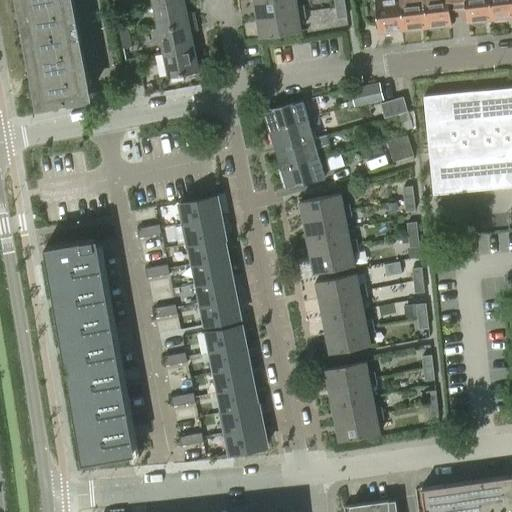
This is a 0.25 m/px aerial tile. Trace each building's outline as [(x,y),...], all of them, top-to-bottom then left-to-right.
[(88,78),(85,78),(70,0),(18,0),(39,107),(87,98),(85,87),(90,86),(88,78)] [(158,29),(188,23),(183,0),(179,0),(153,5),(158,29)] [(297,6),(296,0),(258,0),(254,1),(257,19),(304,11),(303,5),(297,6)] [(399,0),(374,0),(379,33),(381,33),(383,35),(391,34),(392,31),(403,30),(399,0)] [(427,27),(423,0),(399,0),(403,30),(427,27)] [(423,0),(427,27),(428,27),(430,30),(438,29),(440,26),(451,25),(450,11),(458,10),(456,0),(423,0)] [(456,0),(458,10),(465,9),(467,23),(470,22),(472,25),(479,24),(480,21),(491,20),(489,0),(456,0)] [(511,0),(489,0),(491,20),(511,17),(511,0)] [(346,18),(344,5),(334,7),(336,19),(346,18)] [(304,11),(257,19),(260,38),(301,31),(299,19),(306,18),(304,11)] [(120,37),(129,35),(126,22),(118,24),(120,37)] [(163,52),(193,46),(188,23),(158,29),(163,52)] [(131,47),(129,35),(120,37),(123,49),(131,47)] [(193,46),(163,52),(168,76),(198,70),(193,46)] [(137,57),(125,60),(130,84),(142,81),(137,57)] [(378,85),(350,91),(353,107),(381,101),(378,85)] [(511,86),(422,95),(432,196),(511,188),(511,86)] [(402,97),(379,103),(384,118),(400,114),(407,111),(402,97)] [(270,130),(308,119),(302,100),(264,111),(270,130)] [(400,114),(398,114),(403,130),(412,128),(407,111),(400,114)] [(313,139),(308,119),(270,130),(276,150),(313,139)] [(326,135),(313,139),(276,150),(281,169),(319,158),(316,148),(328,145),(326,135)] [(407,136),(387,142),(392,161),(413,155),(407,136)] [(380,146),(371,148),(374,157),(378,155),(381,151),(380,146)] [(319,158),(281,169),(287,188),(324,177),(319,158)] [(214,185),(178,193),(182,213),(218,205),(214,185)] [(412,186),(402,187),(403,199),(413,198),(412,186)] [(349,203),(343,205),(341,193),(300,201),(303,219),(350,210),(349,203)] [(413,198),(403,199),(405,211),(415,210),(413,198)] [(218,205),(182,213),(187,233),(223,225),(218,205)] [(350,210),(303,219),(307,236),(348,228),(345,217),(352,216),(350,210)] [(151,217),(140,220),(142,229),(153,226),(151,217)] [(102,218),(48,229),(94,454),(127,447),(86,252),(96,250),(95,241),(106,238),(102,218)] [(140,220),(129,222),(131,231),(142,229),(140,220)] [(416,222),(406,223),(408,235),(417,234),(416,222)] [(223,225),(187,233),(191,253),(227,245),(223,225)] [(350,240),(348,228),(307,236),(310,254),(357,245),(356,239),(350,240)] [(417,234),(408,235),(409,247),(419,246),(417,234)] [(227,245),(191,253),(196,273),(232,265),(227,245)] [(357,245),(310,254),(314,273),(355,265),(352,253),(358,251),(357,245)] [(161,257),(150,259),(152,268),(163,266),(161,257)] [(150,259),(140,262),(142,271),(152,268),(150,259)] [(232,265),(196,273),(200,293),(236,285),(232,265)] [(421,267),(412,268),(413,280),(423,279),(421,267)] [(365,283),(358,285),(356,273),(315,281),(319,299),(366,290),(365,283)] [(423,279),(413,280),(414,292),(424,291),(423,279)] [(236,285),(200,293),(205,314),(241,305),(236,285)] [(367,296),(366,290),(319,299),(322,317),(363,309),(361,298),(367,296)] [(169,297),(159,299),(161,308),(171,306),(169,297)] [(159,299),(148,301),(150,310),(161,308),(159,299)] [(425,303),(416,304),(417,316),(427,315),(425,303)] [(363,309),(322,317),(326,334),(373,325),(372,319),(366,320),(363,309)] [(242,314),(206,322),(211,342),(246,334),(242,314)] [(427,315),(417,316),(419,328),(428,327),(427,315)] [(374,331),(373,325),(326,334),(329,353),(371,345),(368,333),(374,331)] [(246,334),(211,342),(215,362),(251,354),(246,334)] [(180,344),(170,347),(172,356),(182,353),(180,344)] [(170,347),(159,349),(161,358),(172,356),(170,347)] [(251,354),(215,362),(220,382),(255,374),(251,354)] [(431,355),(421,356),(423,368),(433,367),(431,355)] [(374,371),(368,373),(366,361),(325,369),(328,387),(376,378),(374,371)] [(423,368),(424,380),(434,379),(433,367),(423,368)] [(255,374),(220,382),(224,402),(260,394),(255,374)] [(376,378),(328,387),(332,405),(373,397),(371,385),(377,384),(376,378)] [(189,384),(179,387),(181,396),(191,393),(189,384)] [(179,387),(168,389),(170,398),(181,396),(179,387)] [(435,390),(426,391),(427,404),(437,402),(435,390)] [(260,394),(224,402),(229,422),(264,414),(260,394)] [(375,408),(373,397),(332,405),(335,422),(383,413),(381,407),(375,408)] [(437,402),(427,404),(429,416),(439,415),(437,402)] [(384,419),(383,413),(335,422),(339,441),(380,433),(378,420),(384,419)] [(264,414),(229,422),(233,442),(269,434),(264,414)] [(198,423),(188,426),(190,435),(200,432),(198,423)] [(188,426),(177,428),(179,437),(190,435),(188,426)] [(423,510),(424,510),(427,509),(427,511),(511,511),(511,474),(511,475),(504,476),(504,477),(490,479),(490,478),(482,479),(482,480),(469,482),(469,480),(460,481),(460,483),(447,484),(447,483),(439,484),(439,485),(426,487),(426,486),(421,487),(422,495),(423,495),(424,502),(422,502),(423,510)] [(389,511),(388,500),(344,506),(344,511),(389,511)]
